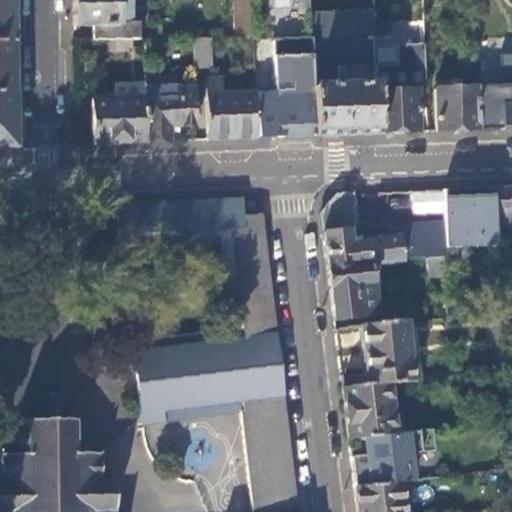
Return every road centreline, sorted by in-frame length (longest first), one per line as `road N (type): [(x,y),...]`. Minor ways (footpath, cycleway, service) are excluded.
road 1 (residential): [(323,511),(285,170)]
road 2 (residential): [(285,170),(50,177)]
road 3 (residential): [(511,160),(285,170)]
road 4 (residential): [(46,0),(50,177)]
